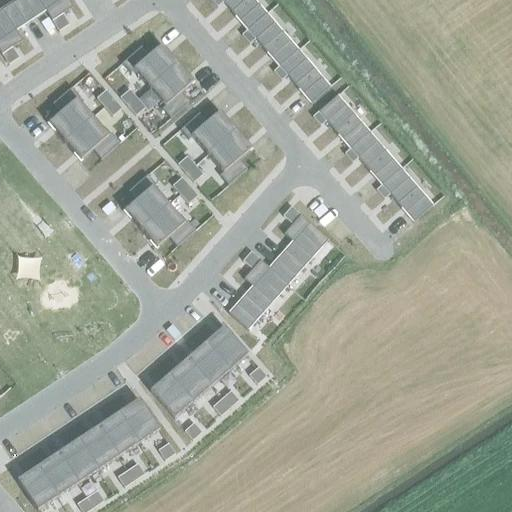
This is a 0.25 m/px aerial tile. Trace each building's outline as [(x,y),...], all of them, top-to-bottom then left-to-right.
[(35,0),(18,0),(0,12),(0,54),(1,57),(11,50),(22,43),(15,33),(45,13),(35,0)] [(35,0),(45,13),(51,23),(62,17),(72,9),(65,0),(35,0)] [(218,0),(209,0),(217,9),(222,4),(218,0)] [(251,0),(218,0),(222,4),(247,32),(265,16),(251,0)] [(265,16),(247,32),(254,41),(278,69),(297,53),(265,16)] [(62,17),(51,23),(58,34),(68,27),(62,17)] [(247,32),(241,37),(249,46),(254,41),(247,32)] [(140,49),(121,66),(130,75),(133,73),(148,91),(176,66),(160,48),(148,58),(140,49)] [(11,50),(1,57),(8,67),(18,60),(11,50)] [(297,53),(278,69),(286,78),(310,106),(329,89),(297,53)] [(176,66),(148,91),(164,108),(161,111),(169,121),(188,105),(180,95),(193,85),(176,66)] [(278,69),(273,74),(280,83),(286,78),(278,69)] [(60,115),(48,126),(64,145),(92,120),(76,102),(79,100),(71,90),(52,106),(60,115)] [(120,100),(119,100),(127,109),(136,101),(129,92),(120,100)] [(105,93),(96,101),(104,110),(113,102),(105,93)] [(337,98),(318,114),(325,123),(349,151),(368,135),(337,98)] [(136,101),(127,109),(135,118),(144,110),(136,101)] [(113,102),(104,110),(112,119),(121,111),(113,102)] [(318,114),(312,119),(320,128),(325,123),(318,114)] [(198,116),(180,132),(188,142),(191,139),(207,157),(235,133),(218,115),(206,125),(198,116)] [(92,120),(64,145),(80,163),(92,153),(100,162),(119,145),(110,136),(107,138),(92,120)] [(235,133),(207,157),(222,175),(219,178),(227,188),(246,171),(238,162),(251,152),(235,133)] [(368,135),(349,151),(357,160),(381,188),(400,171),(368,135)] [(349,151),(344,156),(352,165),(357,160),(349,151)] [(177,166),(177,167),(185,176),(194,168),(186,159),(177,166)] [(194,168),(185,176),(193,185),(193,184),(202,177),(194,168)] [(400,171),(381,188),(389,197),(413,224),(431,208),(400,171)] [(136,203),(124,213),(140,232),(168,208),(152,190),(155,187),(147,177),(128,194),(136,203)] [(181,180),(172,188),(179,197),(189,189),(181,180)] [(381,188),(375,192),(383,201),(389,197),(381,188)] [(189,189),(179,197),(187,206),(197,198),(189,189)] [(168,208),(140,232),(156,251),(168,240),(176,249),(195,233),(186,223),(183,226),(168,208)] [(291,209),(282,219),(292,227),(300,218),(291,209)] [(292,244),(269,271),(287,287),(327,242),(300,218),(292,227),(283,236),(292,244)] [(250,254),(242,264),(251,272),(259,263),(250,254)] [(252,289),(228,316),(247,333),(287,287),(269,271),(259,263),(251,272),(243,281),(252,289)] [(223,330),(204,346),(229,374),(247,358),(223,330)] [(204,346),(186,362),(210,390),(229,374),(204,346)] [(186,362),(168,378),(192,406),(210,390),(186,362)] [(258,370),(248,378),(256,387),(266,379),(258,370)] [(168,378),(149,394),(173,422),(192,406),(168,378)] [(230,394),(221,401),(229,411),(238,403),(230,394)] [(221,401),(212,409),(220,418),(220,419),(229,411),(221,401)] [(138,402),(118,415),(138,446),(159,433),(138,402)] [(118,415),(98,429),(118,460),(138,446),(118,415)] [(193,426),(184,434),(191,443),(192,443),(201,435),(193,426)] [(98,429),(77,442),(98,473),(118,460),(98,429)] [(77,442),(57,456),(78,487),(98,473),(77,442)] [(168,446),(157,453),(164,463),(174,456),(168,446)] [(57,456),(37,469),(57,500),(78,487),(57,456)] [(137,466),(127,473),(134,483),(144,477),(143,476),(137,466)] [(37,469),(16,483),(35,511),(39,511),(57,500),(37,469)] [(127,473),(117,480),(123,490),(124,490),(134,483),(127,473)] [(87,500),(86,500),(93,510),(103,504),(103,503),(96,493),(87,500)] [(86,500),(76,507),(79,511),(90,511),(93,510),(86,500)]
